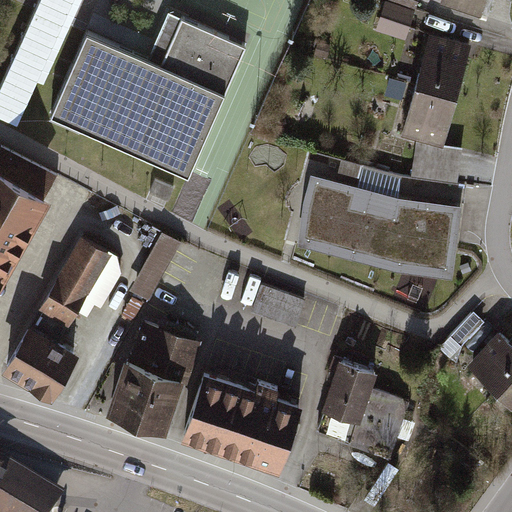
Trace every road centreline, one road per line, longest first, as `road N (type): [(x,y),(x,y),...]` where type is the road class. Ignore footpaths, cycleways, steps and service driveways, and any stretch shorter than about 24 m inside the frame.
road 1 (primary): [(270,511),(0,415)]
road 2 (residential): [(511,280),(497,244),(511,136)]
